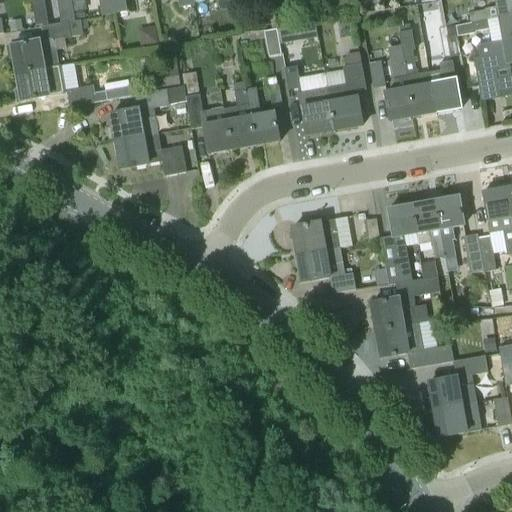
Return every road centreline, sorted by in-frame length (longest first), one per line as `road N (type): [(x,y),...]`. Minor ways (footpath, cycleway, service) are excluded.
road 1 (residential): [(201,270),(229,223),(276,184),(511,146)]
road 2 (tertiary): [(422,506),(336,384),(271,321),(201,270)]
road 3 (tertiary): [(201,270),(0,155)]
